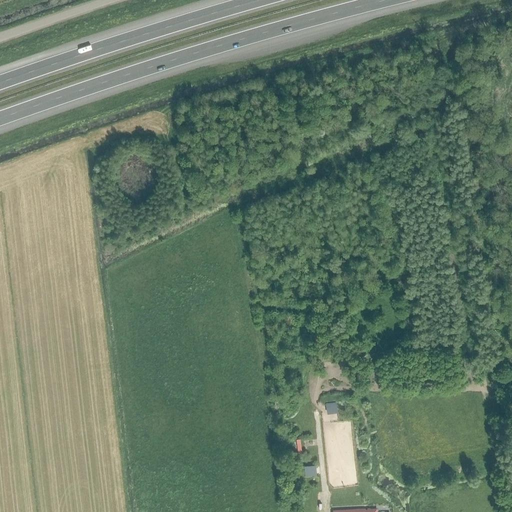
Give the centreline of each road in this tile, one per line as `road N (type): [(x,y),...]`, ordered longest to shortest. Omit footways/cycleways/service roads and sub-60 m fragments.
road 1 (motorway): [(0,119),(218,46),(389,0)]
road 2 (motorway): [(262,0),(0,84)]
